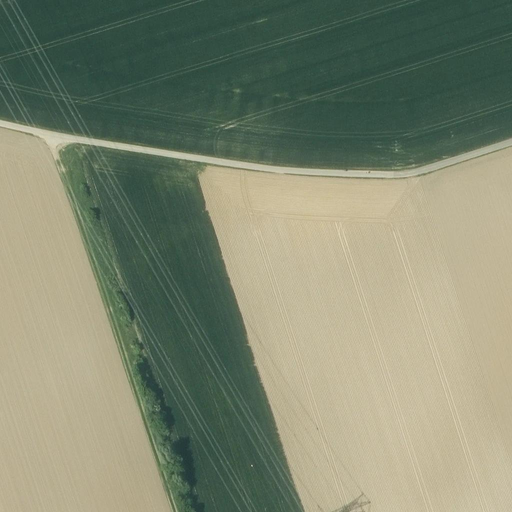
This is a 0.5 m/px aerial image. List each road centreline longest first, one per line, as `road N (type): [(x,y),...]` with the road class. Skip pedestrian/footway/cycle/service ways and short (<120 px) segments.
road 1 (track): [(511,143),(386,176),(285,172),(0,124)]
road 2 (track): [(174,511),(49,135)]
